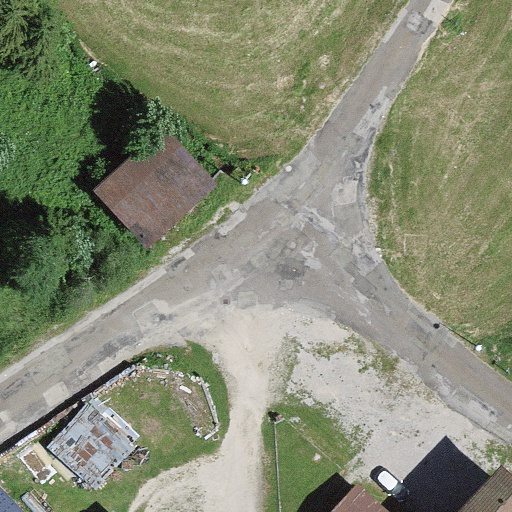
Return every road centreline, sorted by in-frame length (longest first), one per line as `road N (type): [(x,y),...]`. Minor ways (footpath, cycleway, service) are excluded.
road 1 (residential): [(0,408),(268,224)]
road 2 (residential): [(268,224),(511,408)]
road 3 (residential): [(268,224),(430,0)]
